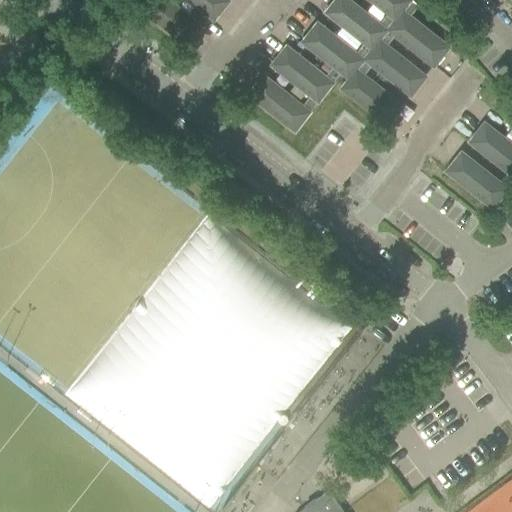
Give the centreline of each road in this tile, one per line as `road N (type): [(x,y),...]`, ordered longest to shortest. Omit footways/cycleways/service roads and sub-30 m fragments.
road 1 (residential): [(360,228),(150,73),(69,1)]
road 2 (residential): [(360,228),(473,74)]
road 3 (residential): [(355,389),(417,318),(449,297)]
